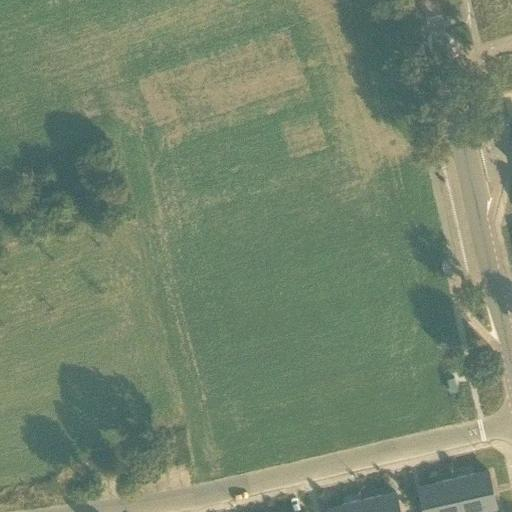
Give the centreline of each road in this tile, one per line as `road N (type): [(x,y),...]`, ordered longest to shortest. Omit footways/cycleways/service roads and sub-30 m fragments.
road 1 (residential): [(116,511),(511,422)]
road 2 (secondary): [(509,356),(442,68)]
